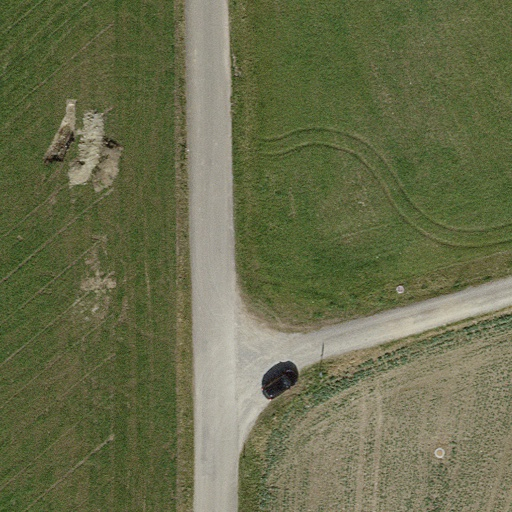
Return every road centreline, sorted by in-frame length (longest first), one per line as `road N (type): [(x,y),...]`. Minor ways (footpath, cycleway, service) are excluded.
road 1 (unclassified): [(207,0),(223,386),(216,511)]
road 2 (track): [(223,386),(511,300)]
